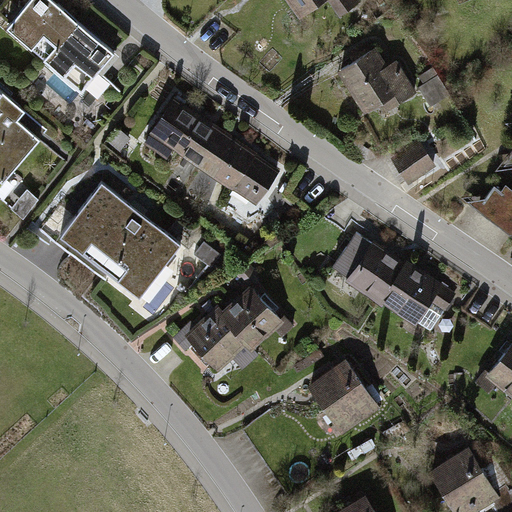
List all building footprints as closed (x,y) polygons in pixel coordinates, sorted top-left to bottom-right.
[(74,26),(43,0),(26,0),(2,31),(41,63),(74,26)] [(282,0),(298,21),(325,1),(338,19),(356,6),(351,0),(282,0)] [(41,63),(76,93),(110,54),(74,26),(41,63)] [(373,51),(335,75),(365,119),(377,109),(382,117),(415,96),(395,62),(386,69),(373,51)] [(0,97),(0,184),(37,144),(15,124),(20,114),(0,97)] [(225,134),(172,99),(147,136),(200,171),(225,134)] [(511,124),(504,126),(511,131),(511,153),(494,173),(511,170),(511,193),(504,186),(499,194),(491,190),(481,203),(466,203),(509,237),(511,236),(511,124)] [(200,171),(254,207),(279,171),(225,134),(200,171)] [(434,167),(420,145),(392,161),(406,184),(434,167)] [(7,200),(25,217),(41,199),(23,182),(7,200)] [(180,247),(102,186),(58,240),(136,303),(180,247)] [(406,260),(372,239),(344,283),(379,304),(406,260)] [(379,304),(413,325),(440,282),(406,260),(379,304)] [(248,354),(280,321),(247,285),(215,316),(243,348),(248,354)] [(211,311),(184,337),(213,373),(243,348),(215,316),(211,311)] [(511,336),(482,376),(511,398),(511,336)] [(381,409),(347,359),(306,386),(340,436),(381,409)] [(469,448),(429,473),(451,511),(481,511),(499,502),(469,448)] [(373,511),(367,499),(343,511),(373,511)]
